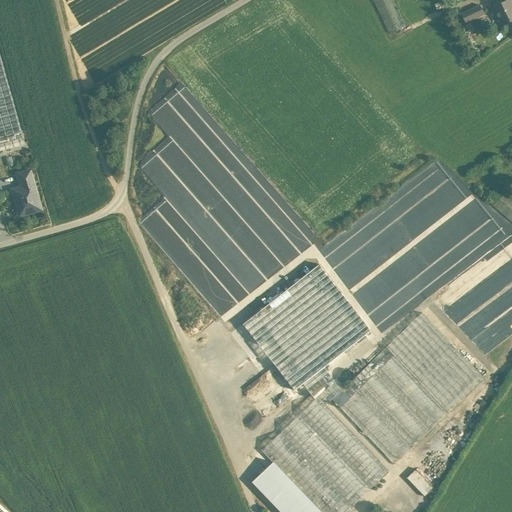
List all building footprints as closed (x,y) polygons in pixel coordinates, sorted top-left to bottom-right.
[(406,26),(393,0),(373,0),(389,34),(406,26)] [(511,2),(511,0),(507,0),(494,6),(503,25),(511,21),(511,2)] [(480,5),(462,14),(466,23),(485,14),(480,5)] [(0,57),(0,137),(21,132),(0,57)] [(21,132),(0,137),(0,150),(24,144),(21,132)] [(30,170),(16,174),(20,188),(33,184),(30,170)] [(33,184),(20,188),(22,194),(13,196),(19,216),(41,210),(33,184)] [(511,196),(506,192),(494,206),(511,221),(511,196)] [(485,208),(358,303),(368,317),(496,222),(485,208)] [(500,221),(370,319),(380,333),(510,235),(500,221)] [(318,264),(242,324),(258,345),(271,335),(288,357),(275,367),(294,390),(370,331),(318,264)] [(484,378),(421,312),(385,348),(393,356),(393,355),(448,413),(484,378)] [(344,387),(341,390),(349,398),(393,356),(385,348),(344,387)] [(349,398),(339,408),(394,465),(448,413),(393,355),(393,356),(349,398)] [(350,378),(350,376),(350,373),(349,371),(347,370),(344,370),(342,370),(340,371),(338,374),(338,376),(339,378),(340,380),(342,382),(344,382),(347,382),(349,380),(350,378)] [(257,379),(244,388),(252,399),(265,390),(257,379)] [(336,379),(317,396),(325,405),(331,399),(341,390),(344,387),(336,379)] [(341,390),(331,399),(334,402),(333,403),(335,405),(336,404),(339,408),(349,398),(341,390)] [(325,405),(317,396),(280,433),(351,507),(389,470),(325,405)] [(345,511),(351,507),(280,433),(261,451),(272,462),(320,511),(345,511)] [(320,511),(272,462),(251,482),(280,511),(320,511)] [(434,487),(416,469),(407,478),(425,497),(434,487)]
